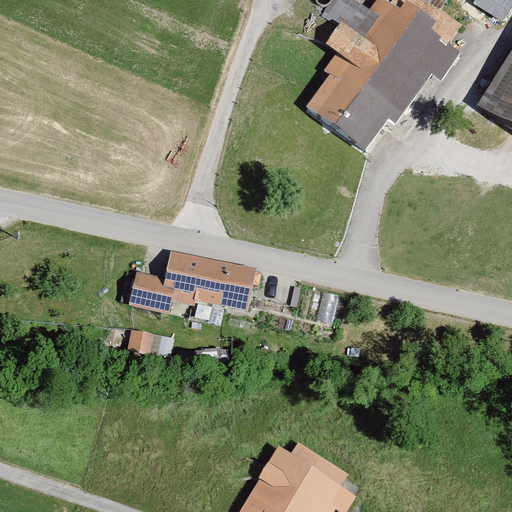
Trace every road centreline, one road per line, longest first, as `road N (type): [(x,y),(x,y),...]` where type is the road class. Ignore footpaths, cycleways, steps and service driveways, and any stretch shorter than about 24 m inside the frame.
road 1 (unclassified): [(511,315),(0,199)]
road 2 (residential): [(0,469),(121,511)]
